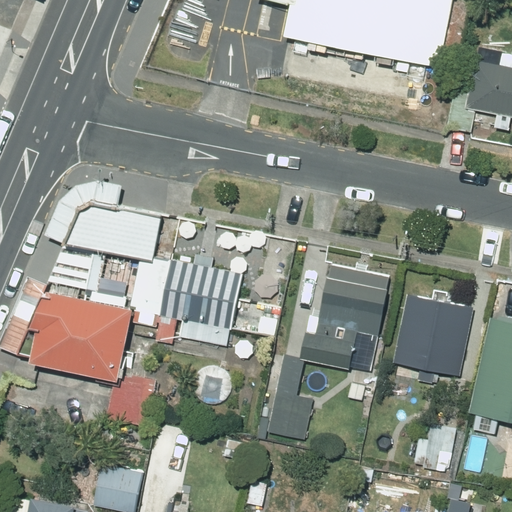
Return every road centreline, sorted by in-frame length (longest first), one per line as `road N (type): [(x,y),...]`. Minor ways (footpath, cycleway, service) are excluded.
road 1 (residential): [(48,115),(511,206)]
road 2 (primary): [(48,115),(97,0)]
road 3 (primary): [(0,229),(48,115)]
